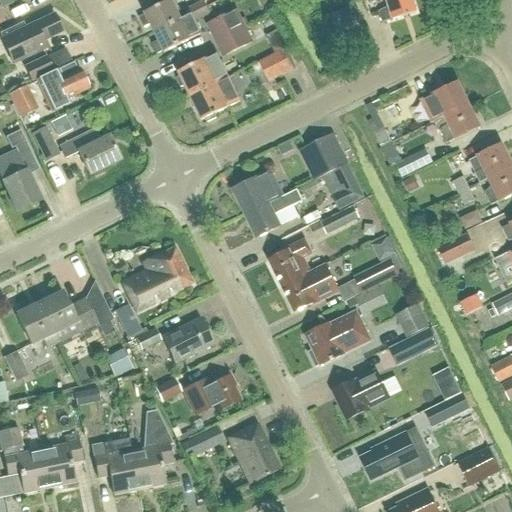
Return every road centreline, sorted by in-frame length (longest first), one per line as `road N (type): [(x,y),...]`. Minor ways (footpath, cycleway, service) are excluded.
road 1 (residential): [(490,28),(174,179)]
road 2 (residential): [(328,485),(174,179)]
road 3 (residential): [(174,179),(85,0)]
road 4 (residential): [(0,264),(174,179)]
